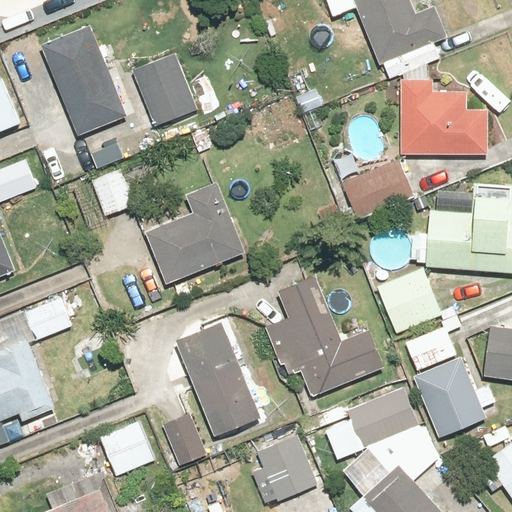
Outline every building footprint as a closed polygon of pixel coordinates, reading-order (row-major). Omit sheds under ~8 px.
[(406,0),(349,0),(376,65),(447,37),(435,7),(413,16),(406,0)] [(87,26),(37,47),(74,137),(124,117),(87,26)] [(181,52),(136,69),(159,130),(204,113),(181,52)] [(8,77),(0,79),(0,136),(27,126),(8,77)] [(431,82),(397,82),(398,156),(485,156),(485,113),(465,113),(465,92),(431,92),(431,82)] [(419,200),(401,158),(365,174),(356,151),(329,162),(356,226),(419,200)] [(33,159),(0,170),(0,196),(3,206),(44,192),(33,159)] [(125,167),(93,180),(109,220),(141,207),(125,167)] [(434,202),(429,260),(511,267),(511,208),(511,209),(511,194),(511,181),(473,178),(470,205),(434,202)] [(189,216),(142,234),(163,286),(242,255),(214,183),(181,196),(189,216)] [(0,280),(14,275),(0,238),(0,280)] [(428,266),(380,284),(400,337),(448,319),(428,266)] [(337,344),(312,278),(275,292),(286,320),(263,329),(283,381),(298,375),(307,398),(382,369),(367,332),(337,344)] [(221,324),(172,344),(212,444),(261,425),(221,324)] [(481,378),(511,382),(511,331),(488,328),(481,378)] [(0,420),(17,414),(20,423),(53,410),(25,339),(0,348),(0,420)] [(460,355),(410,377),(438,440),(488,418),(460,355)] [(407,383),(349,405),(366,449),(424,427),(422,422),(407,383)] [(145,419),(102,434),(118,479),(160,464),(145,419)] [(305,434),(260,452),(279,502),(325,484),(305,434)] [(511,435),(481,457),(511,502),(511,435)] [(437,511),(396,466),(347,510),(349,511),(437,511)] [(42,511),(105,511),(97,491),(42,511)]
